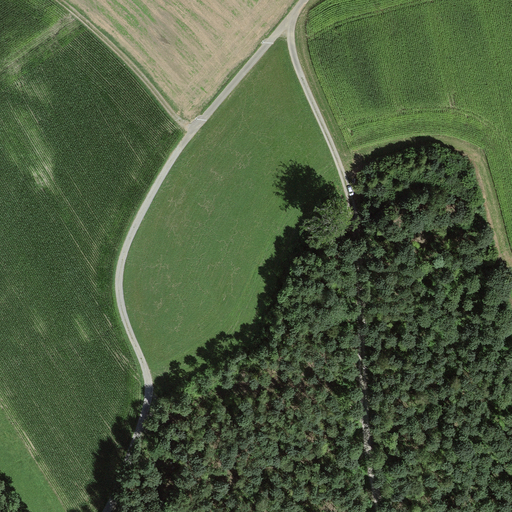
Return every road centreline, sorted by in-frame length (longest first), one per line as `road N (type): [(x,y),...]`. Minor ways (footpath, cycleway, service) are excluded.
road 1 (track): [(383,511),(374,481),(362,276),(342,172),(292,45),(293,17)]
road 2 (track): [(105,511),(146,412),(149,384),(124,317),(124,251),(193,130)]
road 3 (track): [(193,130),(57,0)]
road 4 (track): [(193,130),(293,17)]
road 5 (track): [(149,384),(187,511)]
